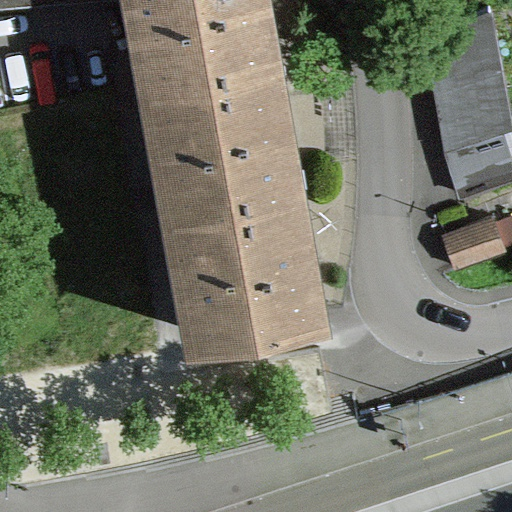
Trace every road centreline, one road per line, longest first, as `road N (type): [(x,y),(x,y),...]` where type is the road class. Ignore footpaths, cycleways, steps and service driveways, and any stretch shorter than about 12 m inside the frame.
road 1 (residential): [(339,0),(374,136),(379,281),(422,339),(511,337)]
road 2 (motorway): [(511,465),(367,511)]
road 3 (primary): [(511,471),(389,511)]
